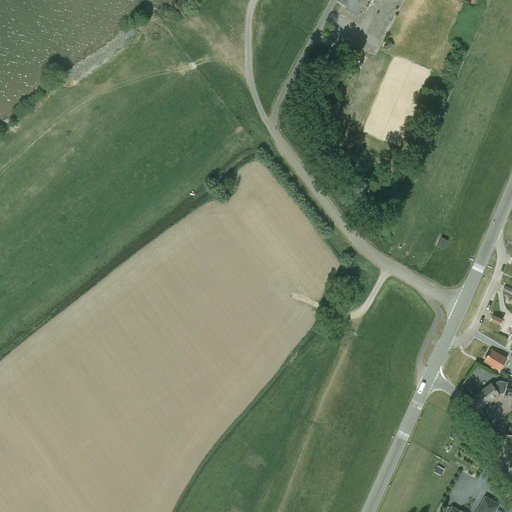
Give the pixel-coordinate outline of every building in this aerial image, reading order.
[(341,0),(340,3),(347,6),(345,9),(358,16),(361,9),(365,11),(367,7),(371,0),(341,0)] [(444,249),(448,241),(441,237),(437,245),(444,249)] [(490,321),(500,325),(502,319),(492,315),(490,321)] [(499,371),(506,359),(491,350),(484,362),(499,371)] [(491,385),(471,400),(478,410),(480,409),(489,401),(490,403),(499,395),(498,395),(504,393),(504,394),(511,396),(511,381),(508,380),(508,383),(502,381),(501,381),(500,381),(499,381),(498,381),(498,382),(497,382),(492,386),(491,385)] [(461,511),(452,506),(448,511),(500,511),(497,510),(499,505),(485,496),(475,511),(461,511)]
